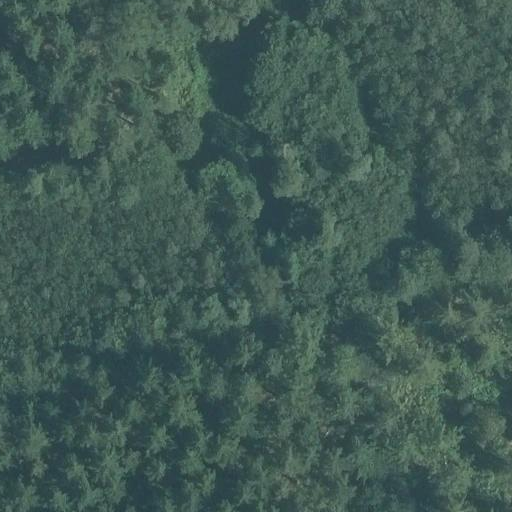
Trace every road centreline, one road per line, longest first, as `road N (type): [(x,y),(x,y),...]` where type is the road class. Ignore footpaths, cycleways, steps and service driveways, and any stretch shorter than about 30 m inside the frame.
road 1 (track): [(94,0),(361,511)]
road 2 (track): [(0,406),(270,338)]
